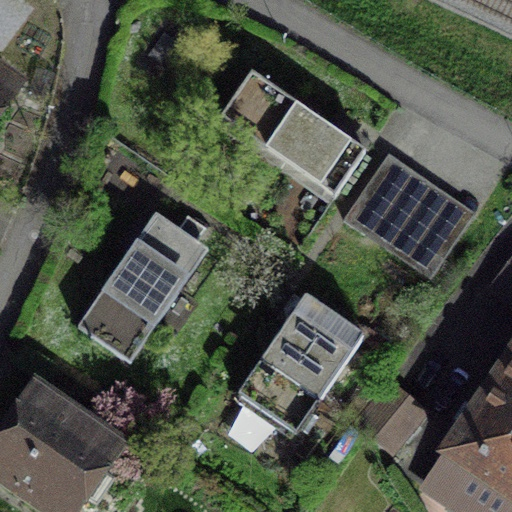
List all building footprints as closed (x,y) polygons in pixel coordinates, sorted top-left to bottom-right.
[(0,179),(48,95),(0,63),(0,179)] [(367,142),(270,82),(235,139),(333,198),(367,142)] [(470,213),(394,165),(360,218),(435,267),(470,213)] [(229,267),(165,225),(95,334),(159,375),(229,267)] [(392,364),(319,311),(257,406),(331,457),(392,364)] [(511,511),(511,389),(427,507),(434,511),(511,511)] [(109,511),(143,461),(45,397),(0,465),(0,493),(28,511),(109,511)]
